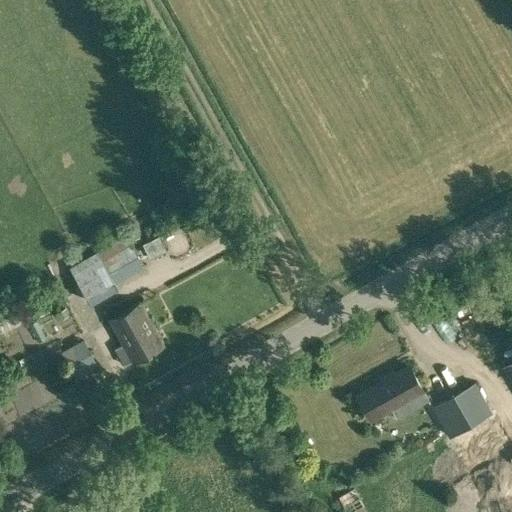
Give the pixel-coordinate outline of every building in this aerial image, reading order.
[(127,233),(96,250),(70,265),(91,301),(117,286),(115,281),(143,266),(127,233)] [(132,359),(163,341),(140,300),(109,317),(124,343),(116,347),(124,362),(132,358),(132,359)] [(69,347),(74,357),(67,360),(76,375),(96,364),(89,349),(83,339),(69,347)] [(107,368),(119,356),(108,344),(95,356),(107,368)] [(511,352),(498,359),(511,387),(511,352)] [(367,388),(368,388),(357,394),(371,417),(381,411),(381,412),(392,406),(397,415),(410,407),(405,398),(423,388),(409,364),(367,388)] [(511,455),(503,460),(507,467),(490,477),(498,492),(511,484),(511,455)] [(334,488),(345,511),(364,511),(365,511),(350,481),(334,488)] [(445,493),(412,511),(463,511),(475,505),(466,490),(449,500),(445,493)]
